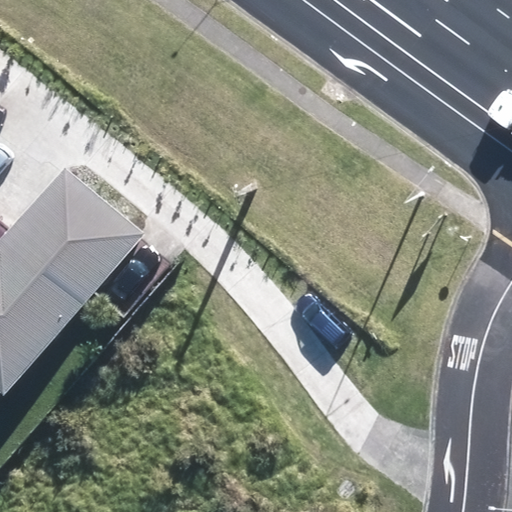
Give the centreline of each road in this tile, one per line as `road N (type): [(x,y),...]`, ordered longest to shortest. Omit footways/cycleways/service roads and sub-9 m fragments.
road 1 (residential): [(463,511),(476,368),(511,283)]
road 2 (primary): [(511,73),(413,0)]
